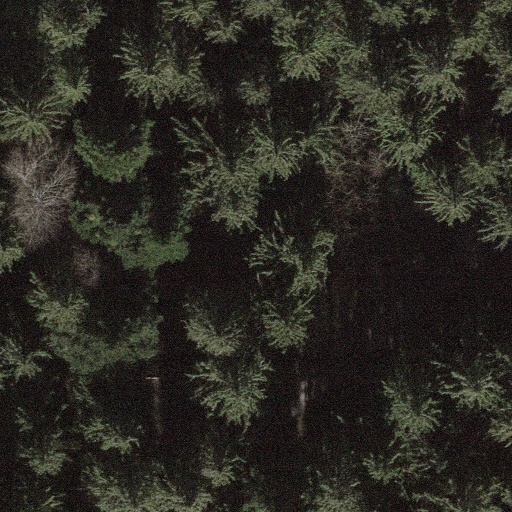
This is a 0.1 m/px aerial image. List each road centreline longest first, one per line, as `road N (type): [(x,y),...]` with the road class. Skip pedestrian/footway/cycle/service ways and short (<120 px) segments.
road 1 (track): [(149,511),(422,322),(511,234)]
road 2 (track): [(422,322),(363,228),(303,0)]
